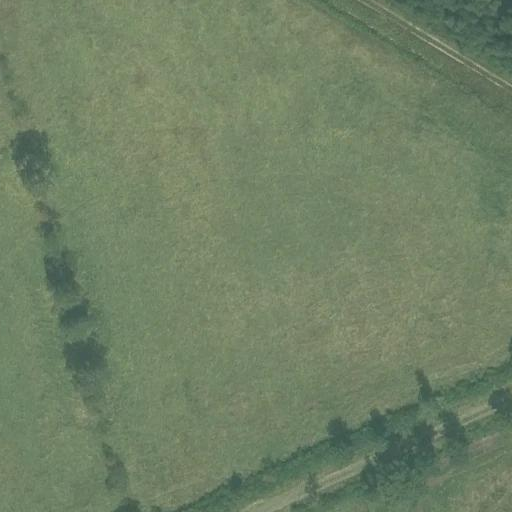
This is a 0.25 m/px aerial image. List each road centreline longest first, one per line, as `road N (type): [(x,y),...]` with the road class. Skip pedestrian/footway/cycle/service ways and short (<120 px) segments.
road 1 (unclassified): [(511,394),(256,511)]
road 2 (track): [(368,0),(511,86)]
